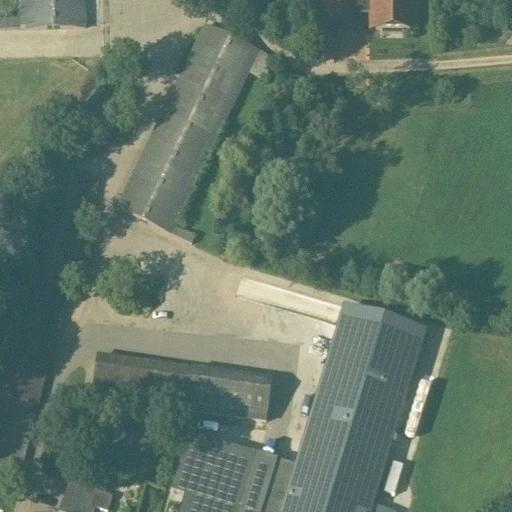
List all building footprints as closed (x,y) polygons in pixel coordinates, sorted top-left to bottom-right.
[(0,30),(21,30),(85,29),(84,0),(20,0),(21,21),(0,21),(0,30)] [(411,0),(326,0),(326,30),(354,30),(354,16),(371,17),(371,30),(383,30),(383,37),(404,37),(404,30),(414,30),(414,2),(412,2),(411,0)] [(268,59),(205,29),(118,211),(171,236),(248,75),(269,85),(268,59)] [(51,170),(0,362),(0,396),(4,397),(0,411),(0,473),(21,479),(37,419),(32,418),(35,406),(38,406),(98,183),(51,170)] [(92,398),(182,412),(268,425),(273,386),(98,360),(92,398)] [(367,511),(404,393),(332,371),(288,511),(367,511)] [(262,511),(278,463),(188,436),(171,493),(185,498),(180,511),(262,511)] [(109,511),(113,499),(69,485),(60,511),(96,511),(98,511),(109,511)]
